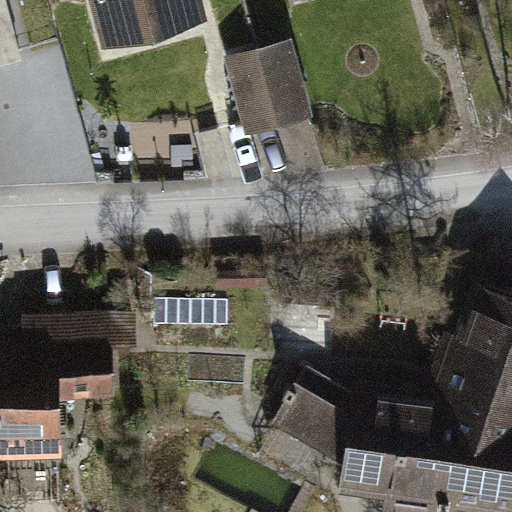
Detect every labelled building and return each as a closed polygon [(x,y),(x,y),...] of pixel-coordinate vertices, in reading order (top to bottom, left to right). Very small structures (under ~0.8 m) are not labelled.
[(0,0),(0,71),(29,62),(12,0),(0,0)] [(204,0),(91,0),(104,45),(209,16),(204,0)] [(294,41),(233,60),(256,134),(317,115),(294,41)] [(511,291),(477,282),(466,326),(446,319),(430,396),(362,387),(316,366),(277,433),(342,453),(340,492),(389,496),(388,511),(457,511),(459,505),(511,510),(511,291)] [(28,337),(0,337),(0,462),(64,460),(62,401),(141,398),(138,309),(27,313),(28,337)]
